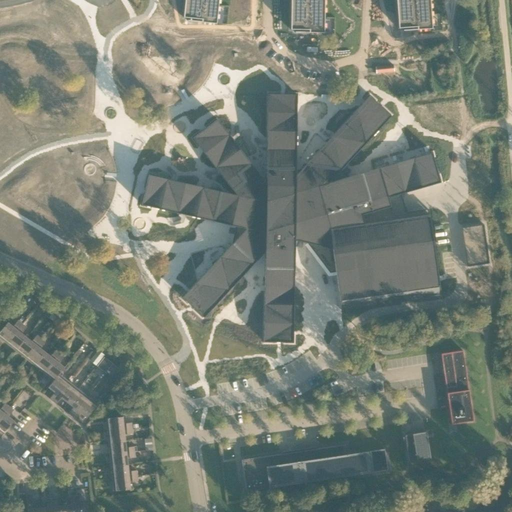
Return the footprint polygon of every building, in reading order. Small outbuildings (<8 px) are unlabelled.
[(216,24),(218,0),(184,0),(183,18),(202,19),(201,22),(216,24)] [(294,32),(294,33),(324,33),(324,0),(290,0),(290,30),(309,30),(309,32),(294,32)] [(395,0),(398,28),(417,27),(417,29),(403,30),(403,31),(432,29),(429,0),(395,0)] [(376,74),(389,72),(388,66),(375,67),(376,74)] [(377,93),(385,92),(384,77),(372,78),(373,86),(376,86),(377,93)] [(143,195),(141,205),(152,207),(158,209),(178,213),(179,211),(182,212),(186,213),(186,215),(204,219),(236,227),(235,229),(234,234),(232,244),(227,249),(226,250),(197,280),(197,281),(189,290),(187,292),(181,297),(188,304),(191,306),(193,308),(203,318),(242,276),(264,252),(265,252),(264,291),(263,342),(277,342),(280,342),(284,342),(293,342),(293,335),(293,331),(293,286),(294,240),(297,241),(300,241),(303,242),(307,243),(329,273),(335,272),(336,275),(338,292),(339,292),(340,296),(339,296),(341,310),(440,296),(438,282),(437,282),(437,278),(438,278),(428,209),(406,212),(401,194),(440,183),(438,174),(433,157),(432,153),(430,153),(374,169),(373,170),(348,177),(347,175),(342,171),(341,170),(347,163),(391,116),(381,107),(379,105),(375,102),(369,96),(364,101),(361,104),(334,134),(325,143),(296,175),(295,175),(296,161),(296,159),(296,158),(296,104),(297,94),(288,94),(281,94),(267,94),(266,137),(266,141),(268,141),(268,144),(268,145),(268,149),(266,149),(266,183),(265,183),(246,158),(234,141),(232,142),(230,139),(227,136),(229,135),(217,119),(206,127),(201,132),(192,138),(199,146),(203,152),(215,168),(217,167),(219,170),(222,173),(220,174),(235,194),(235,195),(229,193),(221,192),(209,189),(196,186),(176,181),(175,181),(174,183),(170,182),(167,181),(167,179),(148,175),(145,188),(143,195)] [(185,141),(184,121),(144,122),(145,134),(170,132),(170,142),(185,141)] [(0,211),(9,211),(27,231),(28,240),(41,239),(56,226),(55,220),(59,218),(57,203),(46,204),(39,200),(38,190),(29,190),(21,186),(26,178),(0,163),(0,211)] [(483,224),(461,227),(466,267),(489,263),(483,224)] [(0,330),(0,337),(6,343),(22,323),(17,320),(12,326),(7,322),(0,330)] [(6,343),(16,350),(26,337),(21,333),(26,327),(22,323),(6,343)] [(26,337),(16,350),(25,358),(41,338),(36,335),(31,341),(26,337)] [(45,342),(41,338),(25,358),(35,365),(45,352),(40,348),(45,342)] [(50,356),(45,352),(35,365),(44,373),(59,353),(55,350),(50,356)] [(97,350),(89,360),(96,366),(104,356),(97,350)] [(451,424),(473,420),(462,350),(441,353),(451,424)] [(59,353),(44,373),(53,380),(59,374),(64,367),(59,363),(64,357),(59,353)] [(104,357),(97,366),(101,369),(108,360),(104,357)] [(49,398),(53,401),(68,381),(59,374),(53,380),(48,387),(54,392),(49,398)] [(67,402),(78,389),(68,381),(53,401),(56,404),(61,397),(67,402)] [(87,396),(78,389),(67,402),(73,407),(68,413),(71,416),(87,396)] [(87,396),(71,416),(75,419),(80,412),(86,417),(97,404),(87,396)] [(0,408),(0,417),(9,406),(4,403),(0,408)] [(8,416),(13,410),(15,407),(12,404),(10,407),(9,406),(0,417),(0,431),(3,434),(13,421),(8,416)] [(132,428),(131,422),(123,423),(122,416),(105,418),(107,430),(132,428)] [(108,442),(125,441),(124,434),(132,433),(132,428),(107,430),(108,442)] [(429,458),(425,432),(408,434),(404,435),(408,461),(429,458)] [(134,452),(134,446),(125,447),(125,441),(108,442),(109,454),(134,452)] [(241,459),(246,491),(387,470),(384,449),(344,454),(343,445),(345,445),(345,444),(316,448),(315,446),(283,451),(281,451),(281,454),(241,459)] [(109,454),(111,466),(127,464),(127,458),(135,457),(134,452),(109,454)] [(111,466),(112,478),(137,475),(136,470),(128,471),(127,464),(111,466)] [(137,475),(112,478),(113,491),(130,489),(129,482),(137,481),(137,475)] [(56,506),(55,498),(54,492),(50,493),(51,498),(51,511),(64,511),(63,505),(56,506)] [(74,496),(76,511),(88,511),(88,502),(79,503),(79,495),(74,496)] [(39,511),(39,508),(32,508),(31,496),(26,497),(27,511),(39,511)] [(71,504),(63,505),(64,511),(76,511),(74,496),(70,496),(71,504)] [(39,511),(51,511),(51,498),(46,499),(47,507),(39,508),(39,511)]
